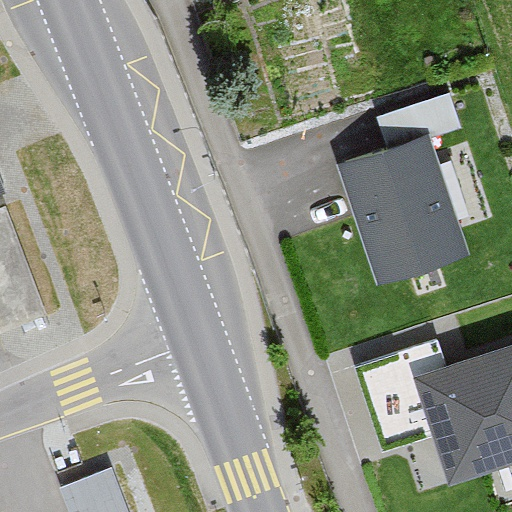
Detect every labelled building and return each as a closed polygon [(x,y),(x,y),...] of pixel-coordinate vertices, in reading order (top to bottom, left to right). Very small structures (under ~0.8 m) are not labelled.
[(390,39),(377,0),(245,0),(271,78),(390,39)] [(442,121),(343,152),(384,285),(483,255),(442,121)] [(0,161),(0,211),(17,204),(0,161)] [(0,329),(58,307),(17,204),(0,211),(0,329)] [(511,338),(409,372),(443,473),(511,450),(511,338)] [(60,482),(71,511),(127,511),(110,463),(60,482)]
